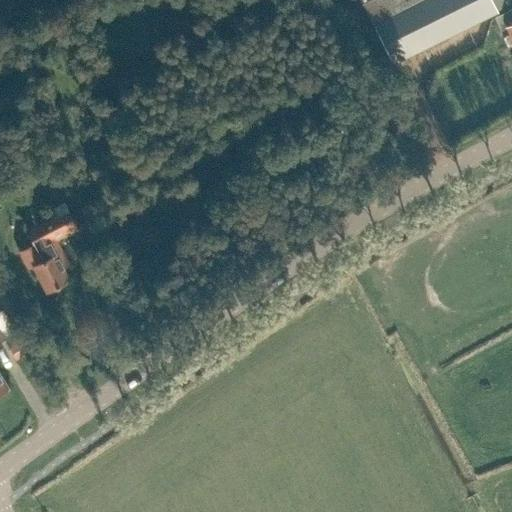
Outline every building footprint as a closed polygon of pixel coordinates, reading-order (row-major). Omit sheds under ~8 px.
[(511,0),(362,0),(393,63),(511,4),(511,0)] [(511,8),(493,17),(499,32),(506,29),(511,41),(511,8)] [(3,44),(0,45),(0,66),(12,61),(3,44)] [(42,148),(31,153),(37,167),(60,157),(53,143),(50,144),(48,138),(52,137),(44,119),(32,124),(42,148)] [(36,243),(20,252),(28,267),(33,265),(47,291),(69,280),(63,268),(68,266),(55,240),(77,229),(64,204),(48,212),(50,217),(26,230),(32,240),(34,239),(36,243)] [(119,292),(105,301),(113,314),(125,307),(125,306),(127,305),(119,292)]
